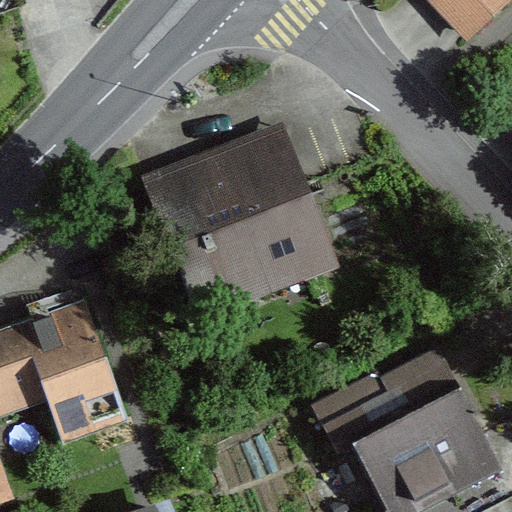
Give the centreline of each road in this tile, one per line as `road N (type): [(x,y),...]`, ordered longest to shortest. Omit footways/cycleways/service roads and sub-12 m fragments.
road 1 (tertiary): [(194,0),(0,194)]
road 2 (residential): [(339,0),(511,197)]
